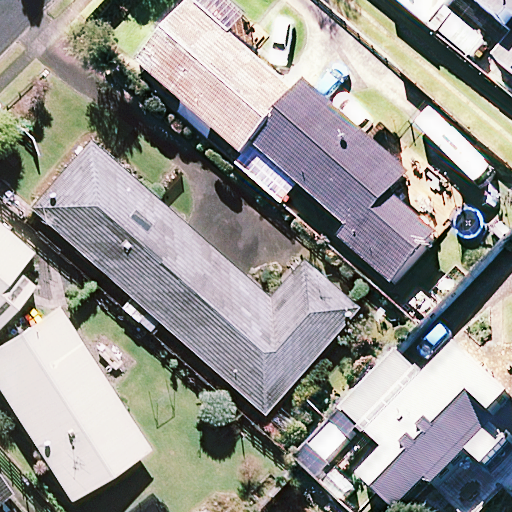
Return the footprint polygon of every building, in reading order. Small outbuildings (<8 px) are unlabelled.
[(511,0),(402,0),(469,62),(488,41),(450,6),(455,0),(477,0),(511,31),(511,34),(493,55),(511,72),(511,0)] [(298,92),(197,3),(144,64),(247,154),(257,143),(352,227),(343,237),(395,282),(438,234),(392,193),(410,173),(307,82),(298,92)] [(266,292),(87,134),(29,200),(260,404),(352,300),(300,254),(266,292)] [(29,245),(0,218),(0,318),(33,281),(13,264),(29,245)] [(144,439),(54,298),(0,332),(0,384),(67,489),(144,439)] [(432,479),(438,485),(467,511),(479,511),(501,489),(511,499),(511,382),(463,337),(426,377),(399,352),(347,409),(310,448),(331,467),(367,428),(390,449),(366,475),(403,510),(432,479)] [(0,483),(9,476),(0,466),(0,483)]
